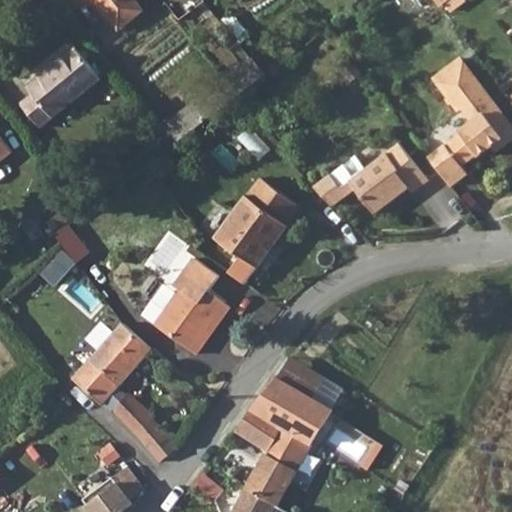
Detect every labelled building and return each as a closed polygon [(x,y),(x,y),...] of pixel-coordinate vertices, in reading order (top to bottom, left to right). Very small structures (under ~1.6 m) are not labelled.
[(90,0),(112,28),(136,10),(128,0),(90,0)] [(40,76),(44,82),(32,92),(34,93),(23,103),(44,127),(101,77),(74,45),(40,76)] [(168,127),(180,140),(234,99),(266,75),(253,58),(166,124),(168,127)] [(432,158),(452,187),(469,175),(463,166),(494,147),(501,142),(505,147),(511,142),(511,124),(464,60),(437,79),(462,112),(466,109),(476,123),(462,133),(463,135),(432,158)] [(40,76),(28,86),(32,92),(44,82),(40,76)] [(167,150),(180,140),(168,127),(156,137),(167,150)] [(0,167),(16,155),(0,134),(0,167)] [(354,185),(373,211),(407,185),(410,190),(427,177),(399,140),(365,165),(355,152),(313,183),(331,202),(354,185)] [(494,147),(498,153),(505,147),(501,142),(494,147)] [(241,256),(231,272),(246,282),(300,205),(260,177),(248,195),(246,193),(214,238),(241,256)] [(70,223),(58,232),(70,250),(78,261),(91,252),(70,223)] [(170,234),(149,267),(178,285),(199,251),(170,234)] [(208,339),(202,335),(226,301),(191,276),(157,324),(198,353),(208,339)] [(457,332),(488,344),(506,296),(475,284),(457,332)] [(208,339),(232,305),(226,301),(202,335),(208,339)] [(325,328),(316,323),(297,349),(306,355),(325,328)] [(123,325),(82,372),(76,382),(112,412),(116,409),(140,435),(159,461),(177,448),(157,421),(131,394),(129,396),(120,388),(154,349),(123,325)] [(332,408),(344,387),(300,363),(291,358),(277,377),(332,408)] [(332,408),(277,377),(254,410),(312,446),(332,408)] [(413,463),(332,408),(312,446),(318,450),(324,440),(397,489),(413,463)] [(270,449),(234,511),(275,511),(300,467),(312,446),(254,410),(239,431),(270,449)] [(240,444),(233,438),(228,445),(235,451),(240,444)] [(68,511),(123,511),(135,504),(131,498),(120,482),(89,440),(41,475),(68,511)] [(117,474),(131,466),(117,442),(103,450),(117,474)] [(307,471),(318,450),(312,446),(300,467),(307,471)] [(214,487),(223,476),(212,467),(196,484),(203,490),(209,484),(214,487)] [(120,482),(131,498),(146,489),(134,472),(120,482)] [(203,490),(196,484),(183,500),(189,505),(203,490)]
